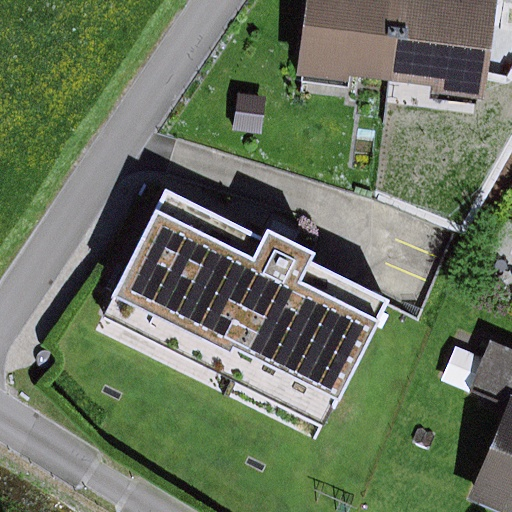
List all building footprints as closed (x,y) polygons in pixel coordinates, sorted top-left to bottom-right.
[(299,0),(290,80),(345,87),(347,73),(389,78),(398,0),(299,0)] [(398,0),(389,78),(428,82),(427,93),(478,99),(490,0),(398,0)] [(262,99),(239,96),(234,133),(258,136),(262,99)] [(254,240),(158,193),(106,297),(222,354),(225,346),(327,396),(374,300),(334,281),(298,263),(303,255),(258,232),(254,240)] [(502,408),(511,411),(511,359),(485,348),(467,393),(502,408)] [(511,511),(511,411),(502,408),(464,509),(473,511),(511,511)]
